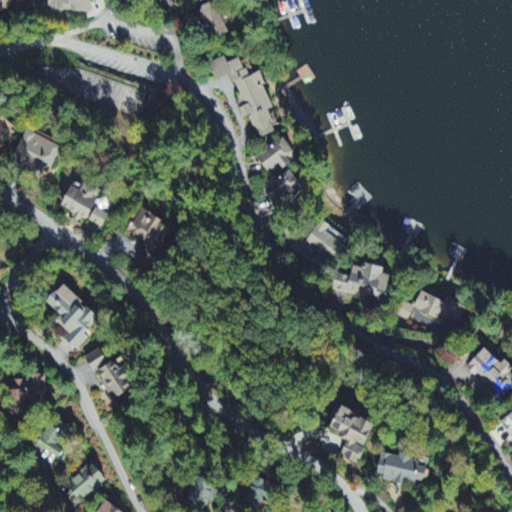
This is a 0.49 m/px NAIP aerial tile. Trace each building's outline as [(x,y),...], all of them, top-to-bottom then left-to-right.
[(0,0),(0,18),(13,0),(0,0)] [(51,0),(50,11),(92,16),(93,0),(51,0)] [(230,33),(216,2),(201,9),(215,40),(230,33)] [(279,133),(272,111),(277,109),(265,73),(251,77),(244,59),(230,64),(228,58),(211,64),(217,82),(234,76),(242,99),(238,101),(245,120),(252,117),(260,140),(279,133)] [(0,120),(0,150),(19,133),(4,117),(0,120)] [(60,153),(27,135),(13,160),(47,178),(60,153)] [(281,166),(285,171),(301,159),(286,138),(258,159),(269,174),(281,166)] [(264,189),(274,205),(303,187),(294,171),(264,189)] [(104,230),(109,216),(106,215),(111,203),(99,199),(101,192),(84,185),(81,192),(72,188),(63,210),(76,215),(75,218),(104,230)] [(172,226),(142,210),(129,234),(134,237),(132,242),(156,255),(172,226)] [(306,246),(333,264),(349,241),(322,222),(306,246)] [(392,277),(385,275),(386,270),(364,265),(363,270),(355,267),(352,278),(337,275),(333,293),(386,305),(392,277)] [(63,317),(58,323),(68,333),(64,337),(73,346),(101,318),(68,285),(49,304),(63,317)] [(445,325),(448,319),(459,325),(467,309),(448,299),(446,304),(423,293),(414,310),(445,325)] [(414,309),(402,303),(396,318),(408,323),(414,309)] [(95,372),(110,363),(102,350),(87,359),(95,372)] [(467,369),(479,381),(471,389),(483,402),(493,392),(502,401),(511,390),(511,366),(507,361),(502,366),(486,350),(467,369)] [(111,396),(115,393),(119,400),(136,390),(131,384),(140,378),(132,365),(128,367),(123,358),(98,374),(111,396)] [(12,382),(11,417),(28,418),(29,377),(22,377),(22,382),(12,382)] [(378,425),(343,409),(333,430),(341,434),(339,438),(348,443),(342,458),(359,466),(378,425)] [(511,416),(502,425),(511,437),(511,416)] [(67,452),(62,449),(68,439),(50,428),(38,447),(61,461),(67,452)] [(378,479),(407,485),(408,482),(427,486),(431,469),(422,467),(423,461),(383,453),(378,479)] [(81,502),(109,482),(97,464),(69,484),(81,502)] [(277,511),(286,491),(258,478),(249,498),(277,511)] [(187,507),(201,511),(211,511),(220,486),(196,479),(187,507)]
